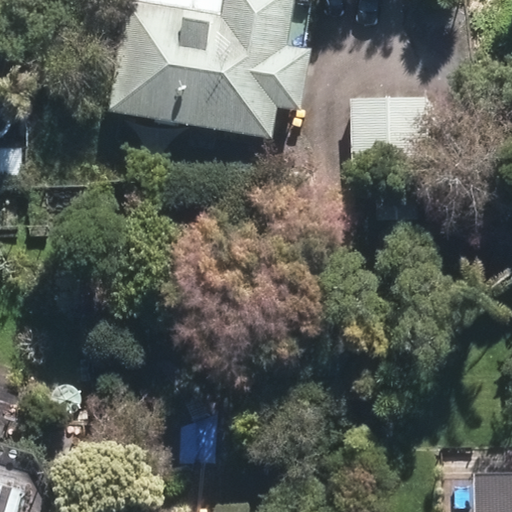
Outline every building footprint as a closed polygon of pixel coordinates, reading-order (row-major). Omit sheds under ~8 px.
[(263,0),(260,21),(158,6),(143,107),(302,131),(306,99),(327,102),(334,51),(314,48),(320,0),(263,0)] [(438,112),(361,110),(359,170),(436,172),(438,112)] [(481,192),(442,192),(442,230),(480,230),(481,192)] [(426,195),(391,194),(391,219),(426,219),(426,195)] [(511,511),(511,476),(494,477),(494,511),(511,511)]
